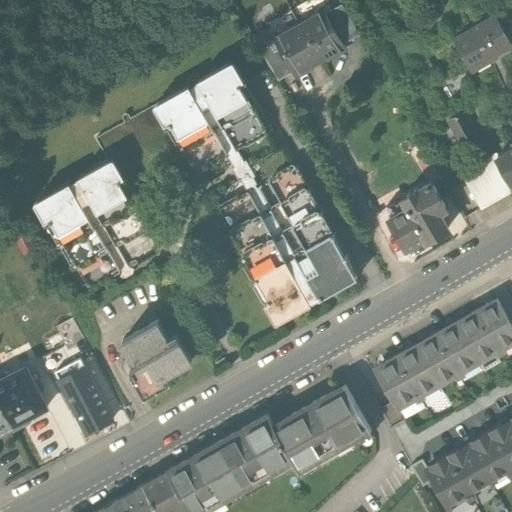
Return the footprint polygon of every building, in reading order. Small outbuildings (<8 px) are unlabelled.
[(324,12),(299,25),(319,61),(331,54),(331,55),(336,57),(340,54),(341,49),(344,48),(324,12)] [(494,16),(454,39),(472,70),(511,48),(494,16)] [(299,25),(275,39),(295,75),(308,68),(308,67),(319,61),(299,25)] [(293,152),(241,61),(164,104),(216,196),(293,152)] [(511,148),(501,156),(511,174),(511,148)] [(461,176),(481,210),(511,192),(511,174),(501,156),(499,153),(461,176)] [(169,244),(119,157),(43,201),(94,288),(169,244)] [(222,209),(284,322),(364,278),(302,165),(222,209)] [(432,183),(404,199),(405,201),(385,211),(406,248),(425,237),(427,241),(449,229),(439,212),(446,208),(432,183)] [(502,353),(511,347),(511,325),(496,298),(476,310),(502,353)] [(502,353),(476,310),(457,321),(483,365),(502,353)] [(152,392),(208,361),(191,331),(185,335),(176,319),(136,341),(148,364),(139,369),(152,392)] [(483,365),(457,321),(438,332),(463,376),(483,365)] [(463,376),(438,332),(417,344),(443,388),(463,376)] [(77,340),(53,352),(89,418),(113,405),(77,340)] [(443,388),(417,344),(397,356),(423,400),(443,388)] [(403,411),(423,400),(397,356),(378,367),(403,411)] [(34,364),(0,380),(0,386),(20,428),(57,410),(34,364)] [(0,437),(20,428),(0,386),(0,437)] [(304,472),(373,433),(349,389),(279,428),(299,465),(304,472)] [(511,419),(510,416),(488,428),(511,469),(511,419)] [(275,420),(229,446),(253,490),(299,465),(279,428),(275,420)] [(511,474),(511,469),(488,428),(468,440),(493,485),(511,474)] [(472,497),(493,485),(468,440),(446,452),(472,497)] [(211,511),(253,490),(229,446),(176,475),(194,509),(199,507),(201,511),(211,511)] [(451,509),(472,497),(446,452),(426,464),(451,509)] [(159,511),(188,511),(194,509),(176,475),(148,490),(159,511)] [(109,511),(159,511),(148,490),(109,511)]
